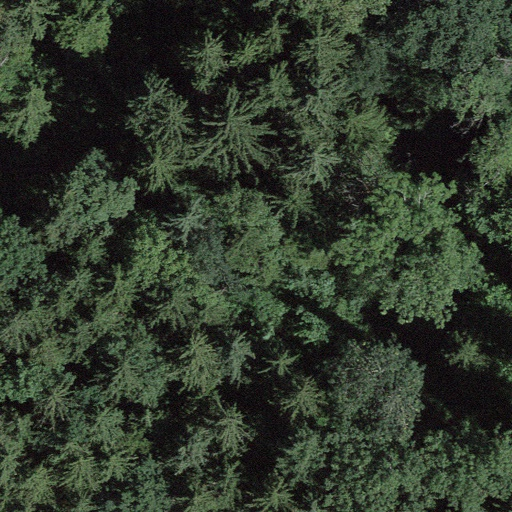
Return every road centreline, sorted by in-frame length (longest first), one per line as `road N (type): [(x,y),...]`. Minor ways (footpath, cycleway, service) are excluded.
road 1 (track): [(174,511),(226,468),(302,430),(511,380)]
road 2 (track): [(274,0),(148,86),(0,166)]
